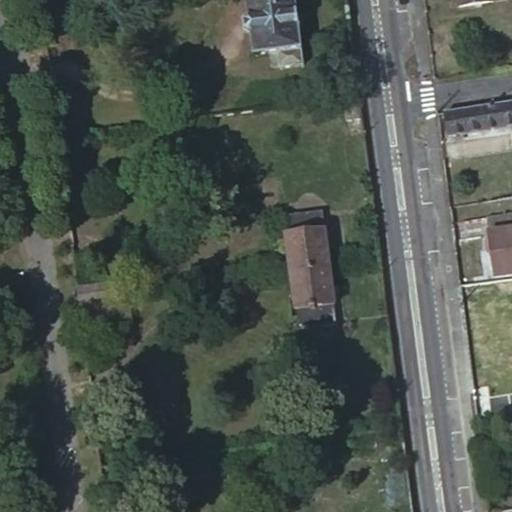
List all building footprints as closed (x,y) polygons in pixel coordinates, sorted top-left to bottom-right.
[(277,61),(302,58),(294,0),(247,0),(254,48),(275,46),(277,61)] [(511,104),(444,115),(448,138),(511,127),(511,104)] [(55,130),(57,152),(72,151),(70,128),(55,130)] [(511,270),(511,214),(488,218),(495,272),(511,270)] [(284,220),(291,274),(330,269),(323,215),(284,220)] [(330,269),(291,274),(298,328),(337,323),(330,269)] [(124,282),(74,288),(76,303),(125,297),(124,282)] [(76,303),(78,318),(127,312),(125,297),(76,303)] [(78,318),(80,333),(129,326),(127,312),(78,318)]
